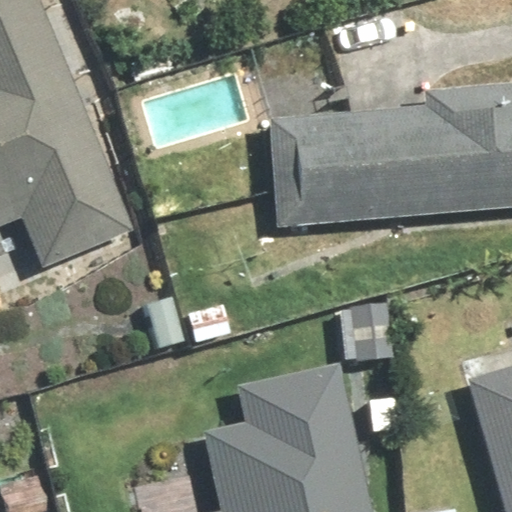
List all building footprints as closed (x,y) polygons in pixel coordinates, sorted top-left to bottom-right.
[(0,0),(0,223),(8,220),(23,259),(124,222),(40,0),(0,0)] [(511,110),(257,125),(263,232),(511,217),(511,110)] [(378,302),(325,305),(328,360),(381,357),(378,302)] [(511,359),(456,373),(490,511),(505,511),(511,510),(511,359)] [(355,511),(325,369),(231,389),(241,432),(198,441),(212,511),(355,511)] [(0,480),(0,511),(30,511),(22,476),(0,480)]
